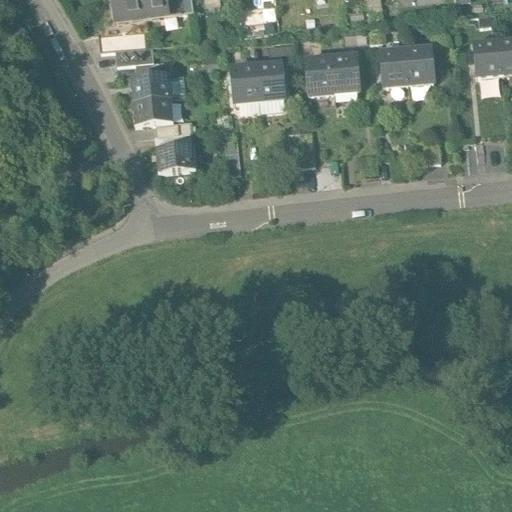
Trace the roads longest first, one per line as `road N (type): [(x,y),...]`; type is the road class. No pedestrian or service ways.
road 1 (residential): [(511,196),(157,232)]
road 2 (residential): [(157,232),(35,0)]
road 3 (residential): [(157,232),(66,264),(0,320)]
